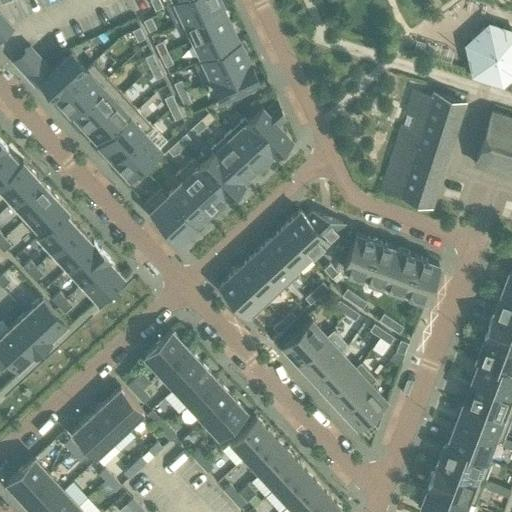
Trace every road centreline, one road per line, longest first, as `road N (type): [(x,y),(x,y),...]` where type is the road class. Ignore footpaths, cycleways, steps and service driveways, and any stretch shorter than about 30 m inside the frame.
road 1 (residential): [(380,496),(470,242),(359,202),(330,151)]
road 2 (residential): [(184,289),(380,496)]
road 3 (residential): [(0,90),(184,289)]
road 4 (residential): [(184,289),(0,461)]
road 5 (residential): [(330,151),(184,289)]
road 6 (residential): [(259,0),(330,151)]
